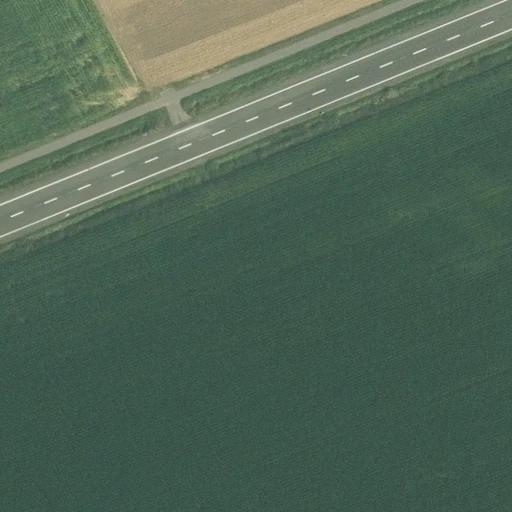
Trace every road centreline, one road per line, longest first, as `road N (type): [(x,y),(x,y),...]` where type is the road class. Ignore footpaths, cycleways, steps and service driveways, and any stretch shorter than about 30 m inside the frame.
road 1 (secondary): [(0,219),(511,11)]
road 2 (track): [(180,146),(111,0)]
